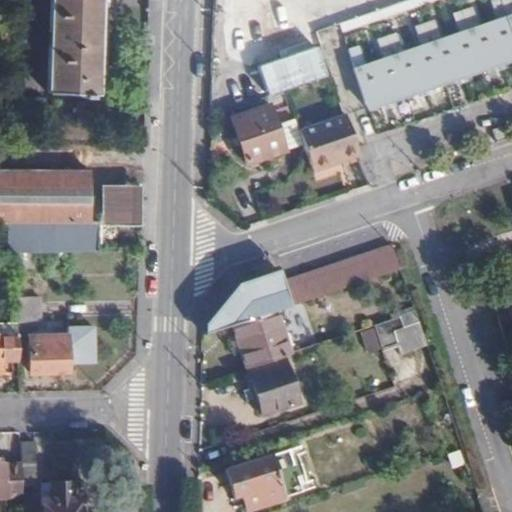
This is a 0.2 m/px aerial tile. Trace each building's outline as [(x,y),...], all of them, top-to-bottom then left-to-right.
[(49,0),(46,91),(92,93),(95,7),(95,0),(49,0)] [(406,0),(314,31),(319,44),(319,46),(455,0),(406,0)] [(511,58),(511,14),(356,67),(368,108),(511,58)] [(314,31),(295,37),(299,50),(319,44),(314,31)] [(295,130),(290,112),(273,118),(269,104),(232,116),(247,163),(283,151),(282,147),(299,141),(295,130)] [(90,127),(91,108),(75,108),(74,126),(90,127)] [(295,130),(299,141),(303,151),(307,165),(335,156),(338,164),(358,157),(343,113),(295,130)] [(489,128),(494,142),(510,136),(505,123),(489,128)] [(310,172),(338,164),(335,156),(307,165),(310,172)] [(255,168),(261,189),(273,185),(267,164),(255,168)] [(87,222),(88,169),(0,168),(0,221),(6,221),(5,252),(96,252),(96,222),(87,222)] [(97,223),(135,224),(136,184),(99,183),(97,223)] [(398,269),(390,244),(281,282),(288,305),(398,269)] [(288,305),(281,282),(276,269),(240,281),(235,283),(202,322),(202,333),(232,324),(276,309),(288,305)] [(39,297),(14,297),(14,321),(15,328),(34,329),(35,315),(38,315),(39,297)] [(290,354),(276,309),(232,324),(246,368),(290,354)] [(404,328),(401,317),(373,326),(381,351),(399,345),(395,331),(404,328)] [(0,359),(15,359),(15,328),(14,321),(7,321),(7,328),(7,336),(0,335),(0,359)] [(66,371),(66,337),(28,337),(28,371),(66,371)] [(295,401),(282,359),(247,371),(261,413),(295,401)] [(33,442),(19,442),(21,485),(33,484),(33,442)] [(280,498),(267,456),(224,470),(232,497),(239,495),(244,510),(280,498)] [(16,492),(16,461),(0,461),(0,494),(3,495),(3,492),(16,492)] [(70,503),(70,483),(52,483),(52,499),(42,499),(42,511),(79,511),(79,504),(70,503)]
